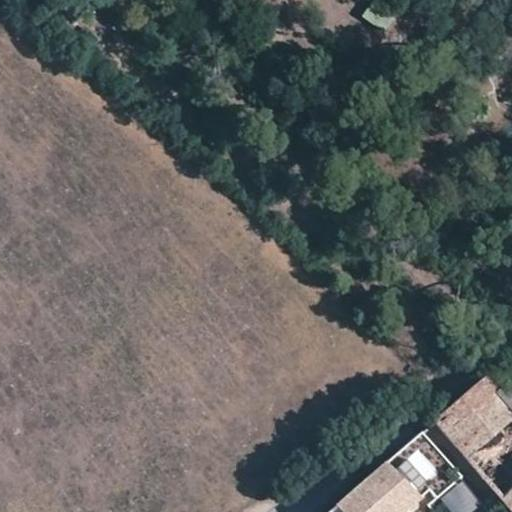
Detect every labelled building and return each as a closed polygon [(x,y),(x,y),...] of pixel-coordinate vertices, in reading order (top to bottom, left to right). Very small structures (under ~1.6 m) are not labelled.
[(503,386),(511,378),(511,373),(502,362),(497,367),(491,372),(503,386)] [(491,372),(431,424),(483,484),(508,511),(511,511),(511,406),(498,390),(503,386),(491,372)] [(498,390),(511,406),(511,378),(503,386),(498,390)] [(443,455),(422,432),(384,464),(407,488),(443,455)] [(407,511),(419,501),(407,488),(384,464),(359,485),(327,511),(407,511)] [(438,498),(449,511),(475,511),(484,505),(462,478),(438,498)]
